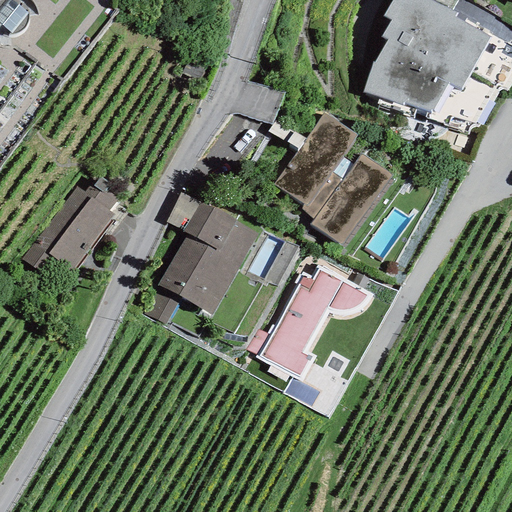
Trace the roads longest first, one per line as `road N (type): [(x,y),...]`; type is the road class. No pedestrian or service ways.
road 1 (residential): [(257,0),(94,348),(0,504)]
road 2 (residential): [(387,335),(511,128)]
road 3 (track): [(333,511),(333,427),(387,335)]
